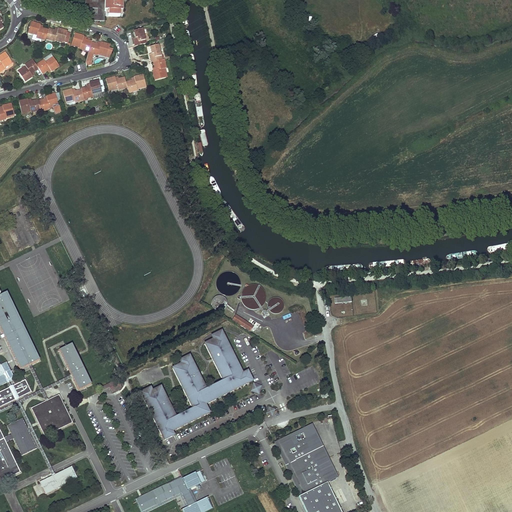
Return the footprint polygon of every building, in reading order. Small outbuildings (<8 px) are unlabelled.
[(85,0),(85,21),(104,21),(105,12),(104,0),(85,0)] [(112,0),(110,0),(107,0),(104,0),(105,12),(105,17),(119,17),(119,12),(121,12),(122,1),(123,1),(123,0),(112,0)] [(36,23),(31,22),(28,33),(37,36),(36,38),(45,41),(45,39),(48,30),(40,27),(40,25),(36,23)] [(48,30),(45,39),(55,42),(55,40),(64,42),(67,31),(62,30),(58,29),(58,31),(49,28),(48,30)] [(142,30),(133,32),(135,39),(133,39),(134,47),(146,44),(142,30)] [(78,34),(75,33),(72,44),(80,46),(79,49),(89,52),(91,43),(92,41),(83,39),(84,36),(78,34)] [(88,53),(86,62),(87,66),(91,65),(91,62),(93,55),(97,56),(98,53),(107,56),(110,57),(113,50),(109,49),(110,45),(106,44),(101,42),(101,43),(100,45),(97,44),(91,43),(89,52),(88,53)] [(158,45),(149,48),(151,55),(148,55),(150,63),(153,62),(161,60),(158,45)] [(0,72),(5,70),(4,67),(11,62),(5,53),(0,56),(0,72)] [(44,60),(36,65),(39,70),(42,75),(50,70),(51,72),(55,70),(59,67),(53,57),(45,62),(44,60)] [(26,67),(18,72),(25,82),(29,79),(33,77),(31,74),(39,70),(36,65),(32,60),(25,65),(26,67)] [(161,60),(153,62),(155,71),(152,72),(155,81),(166,78),(164,69),(166,68),(163,60),(161,60)] [(134,81),(125,83),(127,89),(128,94),(137,92),(137,89),(146,87),(143,76),(134,78),(134,81)] [(115,78),(105,80),(108,91),(117,88),(118,91),(127,89),(125,83),(124,78),(115,81),(115,78)] [(90,87),(81,89),(81,90),(83,100),(93,98),(92,95),(101,93),(98,82),(89,84),(90,87)] [(72,90),(62,92),(65,103),(74,101),(75,103),(84,101),(83,100),(81,90),(72,92),(72,90)] [(47,99),(38,101),(40,111),(40,112),(50,110),(49,107),(58,105),(55,94),(46,96),(47,99)] [(28,100),(19,102),(22,113),(31,111),(31,113),(40,111),(38,101),(37,100),(28,102),(28,100)] [(14,115),(11,104),(2,106),(3,109),(0,109),(0,120),(6,119),(5,117),(14,115)] [(234,284),(236,285),(240,277),(223,270),(215,288),(230,294),(234,284)] [(244,284),(240,307),(262,311),(267,289),(244,284)] [(0,296),(0,319),(7,334),(24,368),(32,364),(43,359),(10,291),(0,296)] [(221,313),(227,301),(216,296),(210,308),(221,313)] [(268,301),(271,308),(263,311),(264,316),(284,309),(280,297),(268,301)] [(254,327),(236,315),(233,321),(251,333),(254,327)] [(150,384),(141,388),(167,440),(176,435),(174,431),(214,411),(210,403),(218,399),(220,397),(225,395),(231,392),(257,380),(253,374),(251,375),(250,373),(245,376),(244,374),(246,373),(225,329),(213,334),(214,336),(215,338),(212,339),(206,342),(216,359),(217,359),(219,361),(217,362),(226,379),(210,387),(192,354),(181,358),(183,362),(181,363),(179,364),(173,367),(194,404),(177,412),(161,382),(153,386),(152,385),(151,386),(150,384)] [(268,329),(266,329),(265,329),(263,330),(262,331),(261,332),(261,333),(260,335),(260,336),(261,337),(262,339),(263,340),(264,340),(265,341),(267,341),(268,340),(269,340),(270,339),(271,338),(272,336),(272,335),(272,333),(271,332),(270,331),(269,330),(268,329)] [(66,348),(59,351),(72,377),(79,391),(91,385),(77,355),(72,345),(66,348)] [(9,381),(10,381),(15,378),(8,363),(1,366),(0,363),(0,385),(7,382),(9,381)] [(118,379),(101,387),(102,390),(109,388),(111,392),(122,387),(118,379)] [(11,387),(0,392),(0,407),(32,393),(25,380),(11,387)] [(262,386),(254,383),(250,392),(258,394),(259,395),(262,386)] [(47,400),(31,409),(38,423),(45,437),(73,423),(59,395),(47,400)] [(269,405),(267,412),(271,414),(274,415),(275,412),(276,408),(269,405)] [(23,420),(8,427),(13,437),(22,456),(37,449),(28,431),(23,420)] [(275,444),(286,466),(324,447),(312,425),(275,444)] [(0,478),(1,482),(21,472),(5,440),(0,430),(0,478)] [(324,447),(286,466),(300,495),(308,511),(343,511),(329,483),(339,477),(324,447)] [(54,475),(40,482),(46,494),(78,479),(72,467),(54,475)] [(141,499),(138,500),(143,511),(183,492),(189,506),(183,509),(184,511),(200,511),(196,502),(195,503),(194,501),(195,500),(191,490),(189,491),(188,489),(190,488),(205,481),(200,471),(184,478),(175,482),(174,481),(140,497),(141,499)] [(38,496),(44,493),(40,483),(33,486),(38,496)] [(196,502),(200,511),(202,511),(214,507),(208,496),(196,502)]
